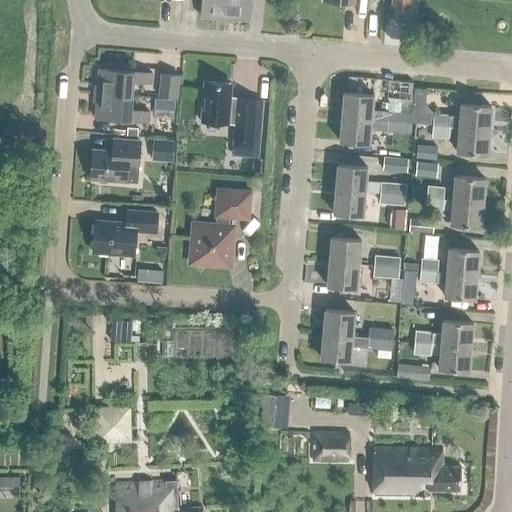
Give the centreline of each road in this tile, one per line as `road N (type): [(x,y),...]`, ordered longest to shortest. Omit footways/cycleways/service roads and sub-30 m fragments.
road 1 (residential): [(81,34),(67,91),(55,287),(285,301),(305,57)]
road 2 (residential): [(305,57),(81,34)]
road 3 (residential): [(511,74),(305,57)]
road 4 (unclassified): [(503,511),(511,363)]
